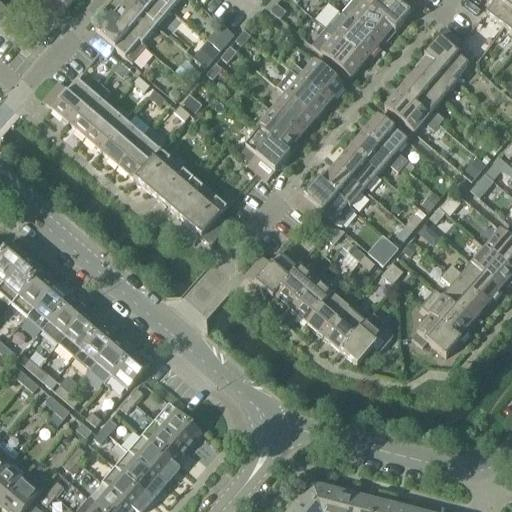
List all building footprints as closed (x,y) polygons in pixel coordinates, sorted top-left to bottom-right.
[(75,0),(44,0),(39,6),(59,21),(75,0)] [(170,13),(154,0),(130,0),(126,5),(156,30),(170,13)] [(154,0),(170,13),(181,0),(154,0)] [(354,0),(341,16),(378,48),(382,43),(385,45),(395,34),(363,6),(357,1),(357,2),(354,0)] [(358,0),(357,1),(363,6),(395,34),(417,7),(408,0),(358,0)] [(511,0),(496,0),(494,5),(485,16),(503,29),(511,16),(511,0)] [(156,30),(126,5),(122,10),(119,7),(109,19),(141,47),(156,30)] [(269,14),(278,22),(284,15),(274,8),(269,14)] [(364,65),(378,48),(341,16),(332,27),(330,26),(325,32),(364,65)] [(511,16),(503,29),(511,35),(511,16)] [(141,47),(109,19),(87,45),(106,62),(110,58),(118,65),(123,60),(131,67),(146,51),(141,47)] [(364,65),(325,32),(311,49),(349,81),(364,65)] [(446,32),(424,58),(453,83),(468,67),(457,58),(465,48),(446,32)] [(243,33),(236,42),(234,44),(240,49),(249,39),(243,33)] [(212,48),(219,54),(226,46),(218,39),(212,48)] [(209,66),(218,55),(212,50),(203,60),(209,66)] [(229,50),(220,60),(226,66),(235,56),(229,50)] [(453,83),(424,58),(414,70),(417,72),(412,77),(442,103),(456,86),(453,83)] [(293,66),(288,72),(328,106),(343,89),(314,64),(304,75),(293,66)] [(214,67),(205,78),(211,83),(220,72),(214,67)] [(190,88),(200,77),(193,72),(183,82),(190,88)] [(328,106),(288,72),(283,78),(285,80),(276,91),(284,98),(314,123),(328,106)] [(442,103),(412,77),(398,94),(438,128),(443,122),(432,113),(442,103)] [(149,89),(138,80),(132,87),(144,96),(149,89)] [(76,83),(67,94),(51,113),(68,127),(101,89),(93,82),(85,91),(76,83)] [(51,113),(67,94),(58,86),(42,104),(51,113)] [(101,89),(68,127),(84,141),(109,112),(101,104),(108,95),(101,89)] [(164,103),(153,94),(147,101),(159,110),(164,103)] [(438,128),(398,94),(383,111),(413,136),(422,125),(433,134),(438,128)] [(189,98),(182,106),(193,116),(200,108),(189,98)] [(284,98),(271,114),(300,139),(314,123),(284,98)] [(189,118),(178,109),(173,117),(183,125),(189,118)] [(126,126),(109,112),(84,141),(101,155),(126,126)] [(300,139),(271,114),(256,131),(259,133),(288,158),(298,147),(296,144),(300,139)] [(362,136),(402,170),(404,169),(410,174),(413,169),(397,155),(406,144),(377,119),(362,136)] [(126,126),(101,155),(118,169),(143,140),(126,126)] [(288,158),(259,133),(240,155),(250,164),(247,168),(266,185),(288,158)] [(362,136),(348,152),(378,177),(387,167),(397,176),(402,170),(362,136)] [(499,138),(493,146),(499,151),(506,144),(499,138)] [(143,140),(118,169),(134,184),(159,154),(143,140)] [(511,146),(511,145),(501,156),(508,162),(511,156),(511,146)] [(499,151),(493,146),(486,153),(493,159),(499,151)] [(378,177),(348,152),(334,169),(363,194),(378,177)] [(134,184),(147,195),(161,206),(174,218),(187,229),(210,249),(228,228),(218,220),(234,201),(228,196),(220,206),(212,200),(199,188),(186,177),(172,166),(159,154),(134,184)] [(474,188),(469,194),(478,202),(483,195),(493,185),(491,184),(499,175),(511,185),(511,173),(497,161),(483,177),(474,188)] [(465,173),(474,180),(483,170),(473,163),(465,173)] [(327,171),(317,183),(349,211),(363,194),(334,169),(330,174),(327,171)] [(349,211),(317,183),(295,209),(314,226),(322,216),(332,225),(335,228),(342,229),(354,215),(349,211)] [(420,208),(428,214),(431,212),(438,202),(430,196),(420,208)] [(450,198),(439,211),(449,219),(460,207),(450,198)] [(437,211),(428,222),(434,227),(444,216),(437,211)] [(414,219),(405,229),(411,235),(420,224),(414,219)] [(411,235),(405,229),(395,240),(402,245),(411,235)] [(335,244),(340,239),(343,235),(342,234),(330,231),(325,236),(335,244)] [(511,244),(499,233),(484,250),(511,274),(511,244)] [(0,285),(23,259),(7,245),(0,252),(0,285)] [(409,245),(401,254),(409,260),(417,251),(409,245)] [(381,258),(387,263),(397,252),(391,247),(381,258)] [(359,266),(364,259),(352,249),(347,256),(359,266)] [(511,282),(511,274),(484,250),(470,267),(499,292),(504,287),(507,289),(511,282)] [(270,301),(296,271),(279,257),(270,267),(261,259),(244,278),(270,301)] [(38,273),(23,259),(0,285),(0,297),(10,306),(38,273)] [(373,267),(364,259),(359,266),(368,274),(373,267)] [(385,273),(396,282),(402,275),(391,266),(385,273)] [(451,268),(445,274),(485,309),(499,292),(470,267),(461,277),(451,268)] [(298,268),(296,271),(270,301),(282,311),(285,308),(290,312),(315,283),(298,268)] [(38,273),(10,306),(25,319),(54,286),(38,273)] [(396,282),(385,273),(380,278),(391,288),(396,282)] [(485,309),(445,274),(440,280),(451,289),(441,300),(471,326),(485,309)] [(315,283),(290,312),(306,326),(331,297),(315,283)] [(54,286),(25,319),(41,333),(69,299),(54,286)] [(471,326),(441,300),(434,294),(420,310),(430,319),(459,344),(469,333),(467,330),(471,326)] [(348,311),(331,297),(306,326),(323,341),(348,311)] [(85,313),(69,299),(41,333),(56,346),(85,313)] [(348,311),(323,341),(339,355),(364,325),(348,311)] [(101,326),(85,313),(56,346),(72,359),(101,326)] [(372,316),(364,325),(339,355),(356,369),(372,351),(378,356),(392,339),(392,334),(372,316)] [(459,344),(430,319),(411,341),(422,351),(427,345),(445,361),(459,344)] [(116,340),(101,326),(72,359),(88,373),(116,340)] [(132,353),(116,340),(88,373),(103,386),(110,379),(132,353)] [(1,347),(0,348),(0,356),(6,361),(11,355),(1,347)] [(132,353),(110,379),(126,393),(148,367),(132,353)] [(31,376),(36,369),(27,361),(26,362),(21,358),(16,363),(31,376)] [(46,377),(36,369),(31,376),(40,384),(46,377)] [(22,386),(27,380),(18,372),(13,378),(22,386)] [(36,387),(27,380),(22,386),(31,394),(36,387)] [(62,403),(67,396),(58,388),(53,395),(62,403)] [(135,390),(127,400),(133,405),(141,396),(135,390)] [(77,404),(67,396),(62,403),(71,410),(77,404)] [(53,413),(58,406),(49,398),(43,405),(53,413)] [(133,405),(127,400),(119,409),(125,415),(133,405)] [(68,414),(58,406),(53,413),(62,421),(68,414)] [(153,422),(186,451),(200,435),(166,406),(153,422)] [(53,415),(45,425),(54,433),(62,423),(53,415)] [(94,430),(100,423),(91,416),(85,422),(94,430)] [(108,422),(100,431),(107,437),(114,427),(108,422)] [(186,451),(153,422),(139,438),(173,466),(186,451)] [(76,433),(85,440),(91,434),(82,426),(76,433)] [(107,437),(100,431),(92,440),(99,446),(107,437)] [(139,438),(126,453),(164,486),(174,474),(169,471),(173,466),(139,438)] [(2,443),(0,444),(0,475),(12,461),(17,456),(2,443)] [(78,450),(70,459),(76,464),(84,455),(78,450)] [(126,453),(113,469),(151,501),(164,486),(126,453)] [(76,464),(70,459),(62,469),(68,474),(76,464)] [(12,461),(0,475),(0,507),(28,475),(12,461)] [(142,511),(151,501),(113,469),(100,485),(107,491),(132,511),(142,511)] [(28,475),(0,507),(0,508),(4,511),(23,511),(44,489),(28,475)] [(55,484),(47,493),(54,499),(62,489),(55,484)] [(318,511),(310,487),(288,511),(318,511)] [(348,511),(352,497),(310,487),(318,511),(348,511)] [(107,491),(94,507),(100,511),(132,511),(107,491)] [(54,499),(47,493),(39,503),(46,508),(54,499)] [(352,497),(348,511),(370,511),(373,503),(352,497)] [(87,500),(76,511),(100,511),(94,507),(87,500)] [(373,503),(370,511),(392,511),(394,508),(373,503)]
